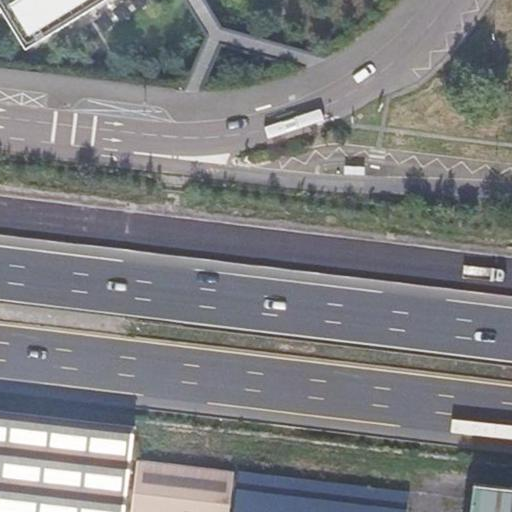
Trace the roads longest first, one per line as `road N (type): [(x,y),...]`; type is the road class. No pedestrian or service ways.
road 1 (motorway): [(0,358),(511,418)]
road 2 (motorway): [(511,316),(0,256)]
road 3 (unclassified): [(89,133),(312,177),(511,187)]
road 4 (secondary): [(89,133),(223,137),(300,118),(378,76),(449,0)]
